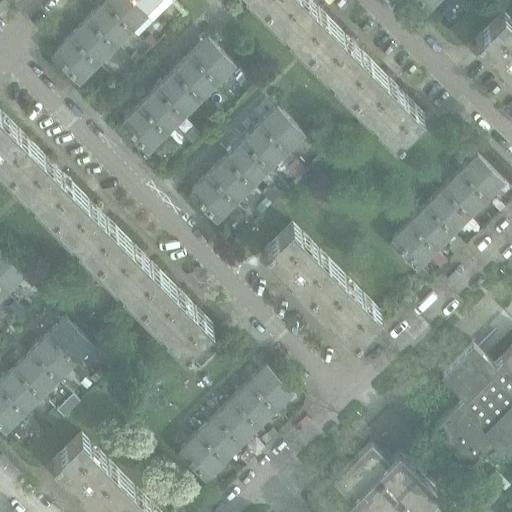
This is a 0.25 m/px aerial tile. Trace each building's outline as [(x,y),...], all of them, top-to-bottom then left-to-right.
[(131,26),(104,0),(103,0),(87,16),(114,43),(131,26)] [(147,10),(136,0),(104,0),(131,26),(147,10)] [(157,0),(136,0),(147,10),(157,0)] [(307,51),(335,23),(312,0),(270,0),(263,7),(307,51)] [(511,19),(503,10),(475,38),(511,75),(511,19)] [(114,43),(87,16),(70,33),(97,60),(114,43)] [(351,96),(379,67),(335,23),(307,51),(351,96)] [(143,38),(142,39),(150,46),(157,40),(149,32),(143,38)] [(97,60),(70,33),(52,51),(79,78),(97,60)] [(234,61),(207,34),(190,52),(217,78),(234,61)] [(135,63),(141,57),(136,52),(130,58),(135,63)] [(217,78),(190,52),(173,68),(199,96),(217,78)] [(424,112),(403,91),(379,67),(351,96),(396,140),(424,112)] [(199,96),(173,68),(156,85),(183,112),(199,96)] [(183,112),(156,85),(139,102),(166,129),(183,112)] [(166,129),(139,102),(121,120),(148,147),(166,129)] [(303,130),(276,103),(259,120),(286,147),(303,130)] [(36,145),(0,108),(0,165),(8,173),(36,145)] [(286,147),(259,120),(242,138),(269,164),(286,147)] [(183,133),(191,141),(198,134),(190,126),(183,133)] [(269,164),(242,138),(225,154),(252,181),(269,164)] [(80,189),(58,167),(36,145),(8,173),(52,218),(80,189)] [(503,177),(476,150),(458,168),(485,195),(503,177)] [(252,181),(225,154),(208,171),(234,198),(252,181)] [(295,156),(286,166),(296,177),(306,167),(295,156)] [(485,195),(458,168),(442,185),(468,212),(485,195)] [(234,198),(208,171),(190,189),(217,216),(234,198)] [(468,212),(442,185),(425,201),(452,228),(468,212)] [(96,262),(124,234),(80,189),(52,218),(96,262)] [(452,228),(425,201),(408,218),(435,245),(452,228)] [(435,245),(408,218),(390,236),(417,263),(435,245)] [(337,265),(292,220),(264,248),(308,293),(337,265)] [(168,278),(146,256),(124,234),(96,262),(140,306),(168,278)] [(23,271),(0,248),(0,284),(5,289),(23,271)] [(381,310),(356,285),(337,265),(308,293),(353,338),(381,310)] [(36,279),(26,269),(21,274),(31,284),(36,279)] [(213,323),(168,278),(140,306),(185,351),(187,348),(204,332),(213,323)] [(92,340),(87,335),(65,313),(47,331),(74,358),(92,340)] [(9,327),(14,321),(8,316),(3,321),(9,327)] [(74,358),(47,331),(30,348),(57,375),(74,358)] [(200,362),(217,345),(204,332),(187,348),(200,362)] [(511,343),(501,354),(502,354),(495,361),(472,338),(442,369),(464,392),(457,398),(433,422),(468,456),(490,434),(506,449),(511,442),(511,343)] [(57,375),(30,348),(14,365),(41,392),(57,375)] [(292,388),(265,361),(247,379),(274,406),(292,388)] [(41,392),(14,365),(0,378),(0,386),(23,409),(41,392)] [(93,381),(83,372),(76,379),(86,389),(93,381)] [(274,406),(247,379),(231,395),(257,422),(274,406)] [(23,409),(0,386),(0,420),(12,433),(23,422),(16,416),(23,409)] [(257,422),(231,395),(213,413),(240,440),(257,422)] [(53,422),(61,415),(55,408),(47,416),(53,422)] [(240,440),(213,413),(197,429),(224,456),(240,440)] [(224,456),(197,429),(179,447),(206,474),(224,456)] [(126,476),(81,431),(53,459),(97,504),(126,476)] [(461,511),(460,511),(441,492),(440,490),(439,491),(420,472),(421,471),(419,470),(399,451),(400,450),(399,449),(389,458),(371,439),(369,440),(370,441),(334,477),(334,476),(332,478),(351,496),(342,506),(343,507),(344,506),(349,511),(461,511)] [(162,511),(143,493),(126,476),(97,504),(105,511),(162,511)]
